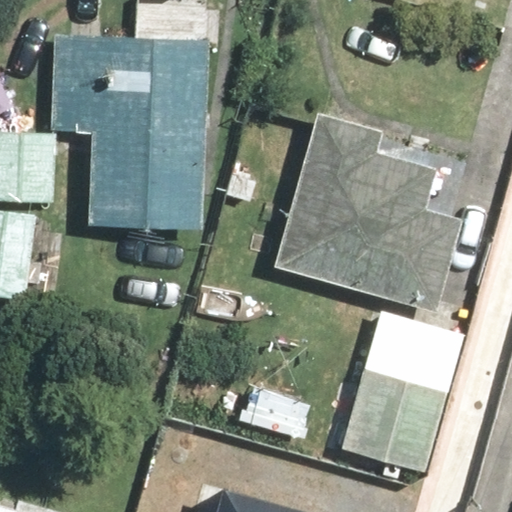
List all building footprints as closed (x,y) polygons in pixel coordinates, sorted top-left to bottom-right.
[(188,222),(194,36),(45,32),(42,127),(80,128),(77,219),(188,222)] [(468,150),(304,107),(263,261),(427,304),(468,150)] [(47,129),(0,129),(0,197),(47,198),(47,129)] [(31,212),(0,209),(0,292),(24,294),(31,212)] [(440,391),(349,369),(330,450),(421,472),(440,391)] [(221,477),(211,511),(353,511),(221,477)] [(38,511),(0,501),(0,511),(38,511)]
